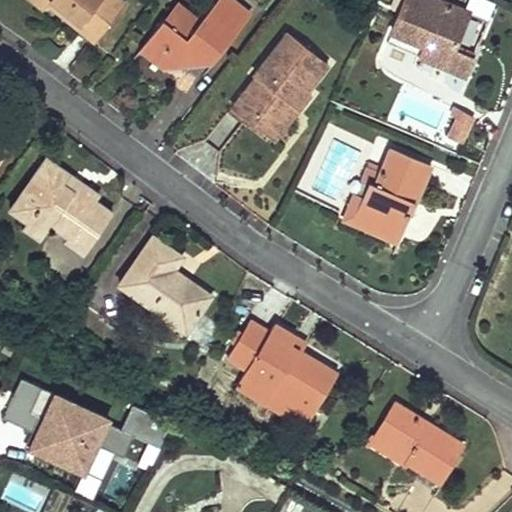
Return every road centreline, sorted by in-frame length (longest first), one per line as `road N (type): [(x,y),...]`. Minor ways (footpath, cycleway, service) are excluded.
road 1 (residential): [(0,57),(256,251),(421,350)]
road 2 (residential): [(511,151),(421,350)]
